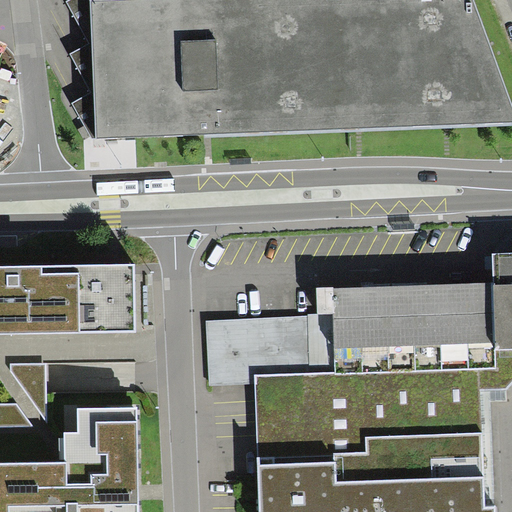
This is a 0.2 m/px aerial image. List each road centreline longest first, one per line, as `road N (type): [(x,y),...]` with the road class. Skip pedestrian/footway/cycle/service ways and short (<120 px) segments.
road 1 (primary): [(511,189),(172,201)]
road 2 (residential): [(172,201),(187,511)]
road 3 (residential): [(24,0),(44,206)]
road 4 (primary): [(172,201),(44,206)]
